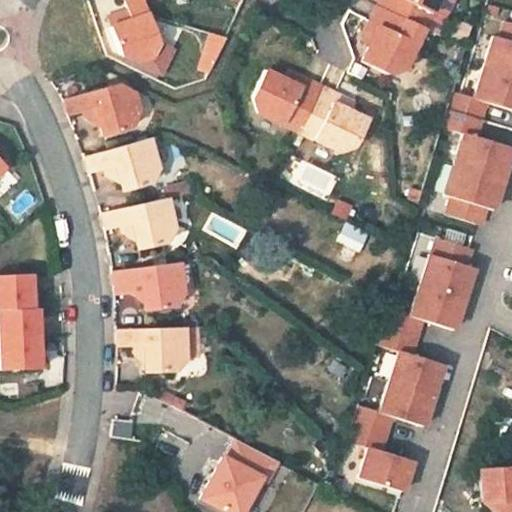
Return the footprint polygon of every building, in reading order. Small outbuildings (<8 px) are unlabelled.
[(155,44),(140,0),(119,0),(125,16),(127,24),(114,28),(105,31),(114,53),(157,78),(170,51),(155,44)] [(377,0),(375,7),(422,31),(436,0),(377,0)] [(404,69),(422,31),(375,7),(368,21),(379,25),(370,42),(359,63),(384,77),(404,69)] [(112,20),(114,28),(127,24),(125,16),(112,20)] [(511,23),(501,20),(496,37),(511,41),(511,23)] [(360,37),(370,42),(379,25),(368,21),(360,37)] [(202,32),(190,28),(185,44),(198,48),(202,32)] [(204,71),(221,38),(205,30),(191,67),(204,71)] [(489,35),(470,97),(487,102),(511,110),(511,41),(496,37),(489,35)] [(258,112),(296,131),(319,86),(302,78),(297,87),(283,79),(261,68),(248,94),(258,112)] [(288,71),(283,79),(297,87),(302,78),(288,71)] [(361,119),(343,110),(331,103),(334,93),(319,86),(296,131),(335,152),(350,145),(361,119)] [(112,87),(62,99),(69,117),(81,115),(84,124),(103,126),(106,135),(127,131),(139,117),(134,95),(112,87)] [(452,91),(446,109),(462,114),(481,120),(487,102),(470,97),(452,91)] [(349,101),(334,93),(331,103),(343,110),(349,101)] [(479,126),(481,120),(462,114),(446,109),(440,127),(459,133),(475,138),(479,126)] [(475,138),(459,133),(440,195),(447,197),(448,197),(467,203),(485,208),(493,211),(511,148),(486,141),(475,138)] [(149,137),(81,153),(86,171),(100,168),(104,177),(113,176),(117,186),(124,184),(125,189),(145,183),(157,161),(149,137)] [(0,180),(9,172),(0,162),(0,180)] [(165,198),(188,192),(185,181),(158,188),(160,199),(165,198)] [(447,197),(442,214),(479,226),(485,208),(467,203),(448,197),(447,197)] [(160,199),(96,213),(100,230),(114,227),(116,235),(127,234),(128,243),(136,241),(139,248),(159,243),(170,217),(165,198),(160,199)] [(343,221),(333,245),(358,254),(367,230),(343,221)] [(432,237),(427,254),(446,260),(465,266),(470,249),(432,237)] [(427,254),(425,253),(406,316),(422,321),(453,330),(473,268),(465,266),(446,260),(427,254)] [(176,263),(106,270),(107,284),(121,283),(124,294),(131,294),(136,303),(144,302),(145,308),(162,307),(179,285),(176,263)] [(0,316),(5,316),(37,316),(36,279),(0,279),(0,316)] [(386,310),(375,345),(394,350),(410,355),(422,321),(406,316),(386,310)] [(5,316),(6,348),(44,347),(43,316),(37,316),(5,316)] [(181,326),(108,326),(108,343),(126,343),(126,355),(134,355),(135,363),(143,363),(144,369),(168,370),(183,347),(181,326)] [(45,377),(44,347),(6,348),(7,378),(45,377)] [(422,427),(442,365),(410,355),(394,350),(374,412),(391,417),(422,427)] [(381,451),(391,417),(374,412),(362,409),(353,443),(363,446),(381,451)] [(129,438),(132,420),(111,417),(109,435),(129,438)] [(232,438),(223,455),(231,459),(240,464),(250,470),(261,476),(258,481),(265,484),(277,462),(232,438)] [(381,451),(363,446),(354,477),(401,492),(411,461),(387,453),(381,451)] [(223,455),(220,453),(195,499),(219,511),(242,511),(258,481),(261,476),(250,470),(240,464),(231,459),(223,455)] [(489,490),(500,500),(511,511),(511,453),(478,463),(483,491),(489,490)] [(495,504),(500,500),(489,490),(483,491),(495,504)]
